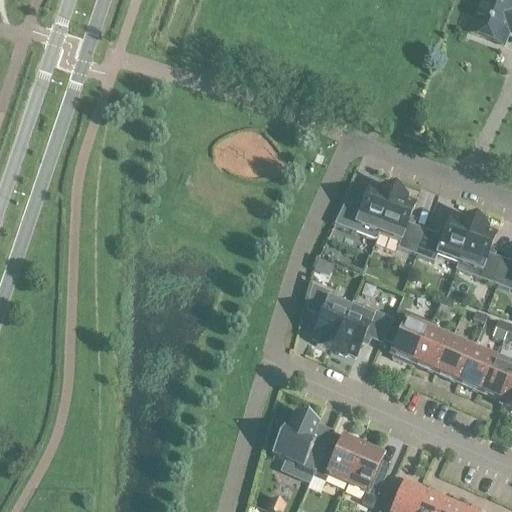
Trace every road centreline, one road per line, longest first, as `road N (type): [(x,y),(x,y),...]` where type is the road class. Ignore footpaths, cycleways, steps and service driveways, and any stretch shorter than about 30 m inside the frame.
road 1 (tertiary): [(0,306),(103,0)]
road 2 (residential): [(511,468),(268,361)]
road 3 (residential): [(268,361),(347,142)]
road 4 (tertiary): [(65,0),(0,198)]
road 5 (residential): [(511,203),(347,142)]
road 6 (residential): [(226,511),(268,361)]
